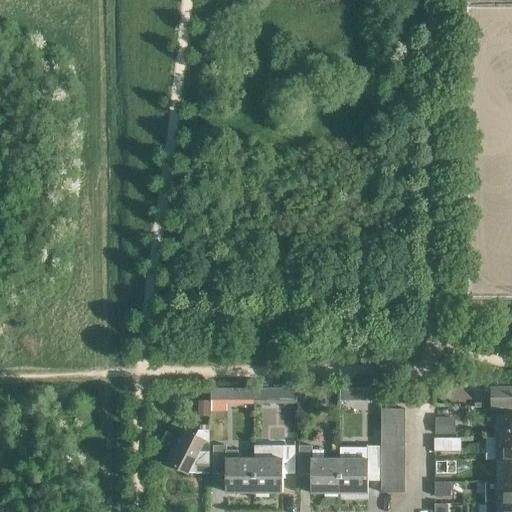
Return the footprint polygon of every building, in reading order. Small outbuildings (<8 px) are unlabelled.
[(496,408),(496,416),(496,438),(511,437),(511,387),(492,388),(492,408),(496,408)] [(380,409),(380,422),(404,423),(404,408),(380,409)] [(434,434),(454,434),(453,417),(434,417),(434,434)] [(404,437),(404,423),(380,422),(380,436),(404,437)] [(208,473),(208,430),(197,430),(194,438),(182,431),(165,464),(169,465),(169,468),(176,471),(178,469),(188,473),(208,473)] [(404,450),(404,437),(380,436),(380,450),(404,450)] [(511,437),(496,438),(487,438),(487,447),(496,447),(496,459),(511,459),(511,437)] [(224,493),(254,493),(254,459),(238,459),(238,451),(226,451),(226,446),(214,446),(214,474),(224,474),(224,493)] [(254,459),(254,493),(282,493),(282,473),(294,473),(294,446),(281,446),(281,451),(269,451),(269,459),(254,459)] [(339,493),(339,459),(323,459),(323,451),(311,451),(311,446),(299,446),(299,474),(311,474),(311,493),(339,493)] [(339,459),(339,493),(368,493),(368,474),(379,474),(379,446),(366,446),(366,451),(354,451),(354,459),(339,459)] [(404,464),(404,450),(380,450),(380,464),(404,464)] [(497,481),(511,481),(511,459),(496,459),(497,481)] [(434,476),(452,475),(451,461),(434,461),(434,476)] [(404,478),(404,464),(380,464),(380,478),(404,478)] [(404,478),(380,478),(380,493),(404,492),(404,478)] [(511,481),(497,481),(497,483),(486,483),(486,503),(511,503),(511,481)] [(452,497),(452,484),(435,484),(435,497),(452,497)] [(511,511),(511,503),(486,503),(486,511),(511,511)]
